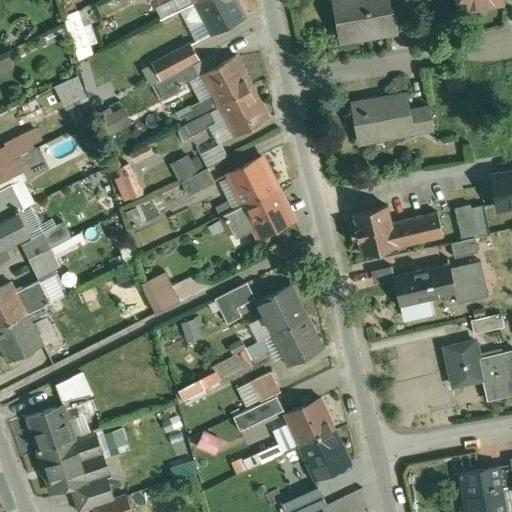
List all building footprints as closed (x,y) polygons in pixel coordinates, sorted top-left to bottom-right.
[(196,0),(182,8),(187,18),(195,13),(199,21),(205,18),(196,0)] [(239,0),(196,0),(205,18),(212,30),(246,13),(239,0)] [(332,0),(339,38),(361,34),(360,28),(395,22),(392,0),(332,0)] [(409,0),(392,0),(395,22),(396,28),(414,25),(409,0)] [(89,53),(81,20),(90,18),(86,6),(61,13),(73,57),(89,53)] [(190,43),(155,61),(163,77),(193,61),(198,58),(190,43)] [(200,74),(191,79),(202,99),(214,92),(219,102),(220,103),(253,85),(237,54),(200,74)] [(163,77),(156,80),(164,96),(185,85),(184,82),(191,79),(200,74),(193,61),(163,77)] [(253,85),(220,103),(235,133),(269,114),(253,85)] [(202,99),(191,104),(196,114),(219,102),(214,92),(202,99)] [(406,92),(352,102),(358,139),(412,129),(413,132),(414,132),(409,107),(406,92)] [(191,104),(176,112),(181,122),(196,114),(191,104)] [(430,104),(409,107),(414,132),(434,128),(430,104)] [(128,123),(120,106),(108,111),(106,106),(93,112),(103,134),(128,123)] [(215,108),(179,127),(185,139),(221,119),(215,108)] [(22,133),(6,141),(8,144),(0,147),(0,164),(30,149),(22,133)] [(215,143),(195,150),(199,164),(220,156),(215,143)] [(262,155),(228,172),(243,204),(278,186),(262,155)] [(19,159),(0,168),(0,182),(25,170),(19,159)] [(125,160),(108,168),(121,199),(138,192),(125,160)] [(511,165),(486,170),(493,209),(511,205),(511,165)] [(208,166),(183,179),(190,191),(215,178),(208,166)] [(0,218),(22,207),(10,183),(0,188),(0,218)] [(243,204),(224,213),(234,232),(252,222),(259,236),(294,218),(279,186),(278,186),(243,204)] [(484,200),(456,207),(463,238),(475,236),(491,232),(484,200)] [(389,204),(355,212),(358,226),(351,227),(354,242),(361,241),(364,254),(398,246),(393,222),(389,204)] [(22,207),(0,218),(0,259),(13,252),(8,242),(30,231),(20,211),(23,209),(22,207)] [(439,211),(393,222),(398,246),(444,235),(439,211)] [(45,231),(23,242),(31,256),(52,245),(45,231)] [(463,238),(452,241),(455,256),(479,251),(475,236),(463,238)] [(52,245),(31,256),(40,274),(61,263),(52,245)] [(449,262),(395,274),(393,265),(392,265),(403,314),(404,314),(402,304),(456,292),(458,301),(490,294),(489,293),(485,294),(478,262),(482,261),(482,259),(451,266),(449,257),(448,257),(449,262)] [(12,281),(0,286),(0,325),(28,312),(12,281)] [(248,281),(216,297),(228,322),(243,315),(238,306),(256,297),(248,281)] [(292,283),(258,300),(274,333),(308,315),(292,283)] [(93,284),(73,292),(78,305),(98,297),(93,284)] [(173,284),(148,297),(156,313),(181,300),(173,284)] [(44,304),(28,312),(33,322),(50,314),(44,304)] [(502,311),(471,319),(475,333),(506,325),(502,311)] [(28,312),(0,325),(0,342),(9,360),(43,343),(33,322),(28,312)] [(308,315),(274,333),(289,363),(323,346),(308,315)] [(266,337),(246,348),(251,358),(271,347),(266,337)] [(511,349),(480,358),(476,341),(446,348),(455,386),(484,379),(489,399),(511,393),(511,349)] [(271,369),(252,378),(262,399),(281,390),(271,369)] [(83,372),(57,384),(63,401),(92,395),(83,372)] [(176,398),(216,383),(212,372),(172,387),(176,398)] [(277,395),(234,415),(241,430),(284,409),(284,408),(277,395)] [(322,396),(287,412),(285,408),(284,408),(284,409),(299,444),(300,444),(301,445),(336,429),(322,396)] [(65,404),(27,416),(38,451),(76,438),(65,404)] [(336,429),(301,445),(315,476),(350,460),(336,429)] [(211,455),(218,439),(198,430),(191,446),(211,455)] [(94,431),(76,438),(38,451),(52,492),(71,486),(105,475),(109,474),(94,431)] [(279,443),(258,452),(263,462),(284,453),(279,443)] [(511,464),(511,463),(499,465),(504,489),(511,487),(511,464)] [(499,465),(463,471),(468,503),(475,502),(476,511),(507,511),(504,489),(499,465)] [(105,475),(71,486),(79,511),(93,506),(113,499),(105,475)] [(299,484),(277,494),(282,505),(304,495),(299,484)] [(113,499),(93,506),(95,511),(133,511),(127,494),(113,499)]
